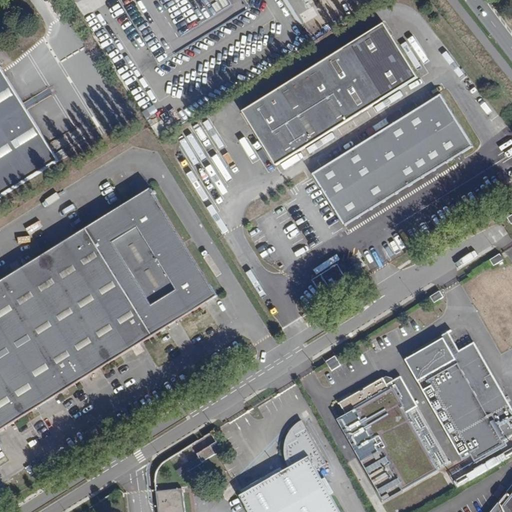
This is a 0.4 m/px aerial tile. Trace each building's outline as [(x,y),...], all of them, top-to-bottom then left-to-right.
[(119,0),(160,64),(175,54),(250,9),(261,2),(259,0),(119,0)] [(285,0),(301,24),(304,22),(290,0),(285,0)] [(418,78),(384,24),(275,91),(242,112),(275,166),(418,78)] [(0,101),(16,91),(0,64),(0,101)] [(55,153),(16,91),(0,101),(0,198),(60,161),(55,153)] [(346,225),(474,146),(442,94),(314,173),(346,225)] [(60,161),(68,156),(63,148),(55,153),(60,161)] [(0,430),(218,296),(151,188),(0,282),(0,430)] [(495,257),(490,260),(490,261),(491,263),(494,267),(503,261),(499,254),(495,257)] [(354,273),(345,260),(321,275),(329,289),(354,273)] [(440,291),(430,297),(434,303),(444,297),(440,291)] [(413,353),(415,356),(445,339),(450,348),(456,344),(450,333),(413,353)] [(415,356),(407,361),(465,461),(472,457),(476,463),(505,446),(504,443),(511,438),(511,416),(510,418),(507,412),(511,408),(475,344),(461,352),(456,344),(450,348),(445,339),(415,356)] [(336,356),(326,362),(330,368),(339,362),(336,356)] [(417,404),(402,378),(388,386),(384,378),(341,403),(347,415),(338,420),(371,478),(374,477),(378,483),(394,475),(403,493),(434,476),(425,461),(432,457),(405,410),(417,404)] [(327,467),(307,431),(297,437),(298,439),(292,442),(294,445),(288,448),(291,470),(241,498),(249,511),(339,511),(317,473),(327,467)] [(223,450),(218,441),(197,454),(202,463),(223,450)] [(440,472),(432,457),(425,461),(434,476),(440,472)] [(189,463),(178,468),(181,475),(192,469),(189,463)] [(185,511),(183,489),(157,492),(158,511),(185,511)]
